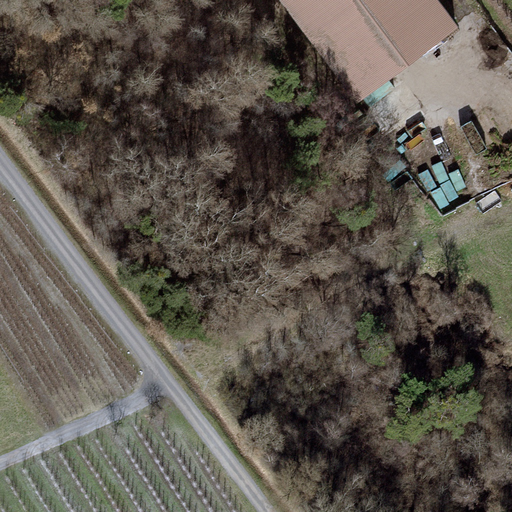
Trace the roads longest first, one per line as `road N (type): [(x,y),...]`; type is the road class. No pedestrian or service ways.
road 1 (track): [(0,164),(264,511)]
road 2 (track): [(0,465),(173,387)]
